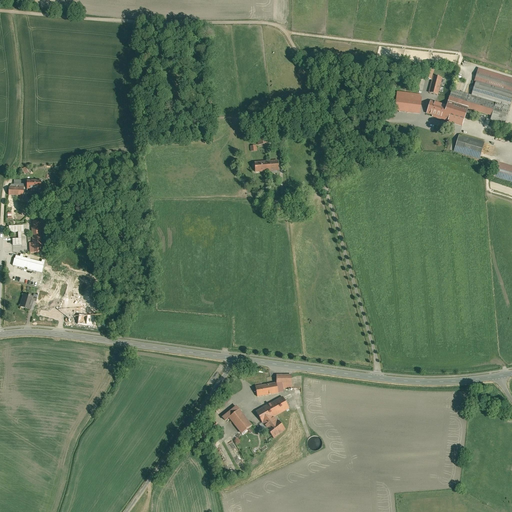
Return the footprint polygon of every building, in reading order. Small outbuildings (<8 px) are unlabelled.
[(475,84),(511,94),(511,79),(477,69),(473,83),(475,84)] [(437,96),(441,80),(432,78),(428,94),(437,96)] [(511,94),(475,84),(471,98),(509,109),(511,100),(511,94)] [(447,104),(448,105),(467,110),(491,118),(489,124),(504,128),(509,109),(471,98),(451,92),(447,104)] [(394,114),(419,117),(421,100),(416,99),(396,96),(394,114)] [(442,123),(446,109),(429,104),(425,118),(442,123)] [(442,123),(462,129),(467,110),(448,105),(446,109),(442,123)] [(485,143),(459,135),(454,152),(479,160),(485,143)] [(253,163),(254,174),(278,172),(277,161),(253,163)] [(511,169),(497,165),(492,180),(511,186),(511,169)] [(26,189),(26,192),(30,192),(30,194),(33,194),(33,192),(40,192),(40,180),(26,180),(26,189)] [(11,190),(8,190),(8,198),(16,198),(16,203),(22,203),(23,192),(23,189),(23,186),(18,186),(18,187),(11,187),(11,190)] [(31,223),(31,230),(30,230),(32,256),(42,255),(40,230),(39,230),(38,223),(31,223)] [(11,239),(11,245),(21,245),(21,232),(24,232),(24,226),(8,226),(8,233),(17,232),(17,239),(11,239)] [(15,256),(12,266),(41,274),(44,263),(15,256)] [(75,277),(69,285),(88,297),(93,290),(75,277)] [(61,296),(39,290),(36,302),(58,308),(61,296)] [(32,303),(35,304),(36,297),(33,296),(32,299),(22,296),(18,310),(29,313),(32,303)] [(95,317),(79,315),(78,325),(93,326),(95,317)] [(275,377),(275,384),(266,386),(261,387),(254,388),(256,399),(277,395),(283,394),(282,389),(291,389),(291,379),(291,377),(289,377),(275,377)] [(276,424),(273,420),(288,411),(281,398),(255,414),(262,426),(267,432),(276,424)] [(228,420),(238,412),(236,408),(221,420),(224,424),(228,420)] [(251,428),(238,412),(228,420),(241,437),(251,428)] [(205,442),(219,429),(214,423),(200,436),(205,442)] [(266,432),(273,442),(284,432),(277,423),(276,424),(267,432),(266,432)] [(321,441),(319,439),(316,437),(313,437),(310,438),(309,438),(308,440),(306,442),(306,445),(307,448),(309,451),(311,452),(315,452),(318,452),(320,450),(322,447),(322,444),(321,441)]
